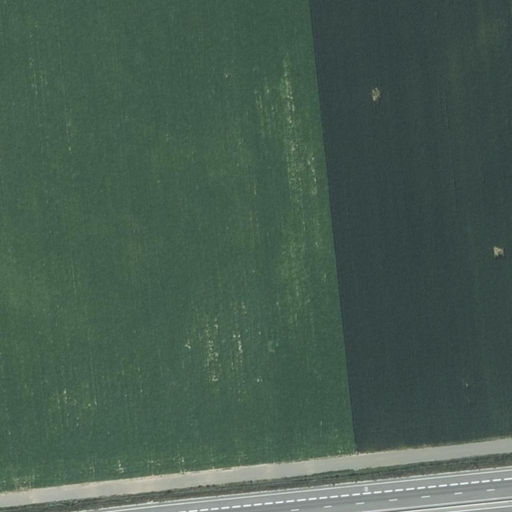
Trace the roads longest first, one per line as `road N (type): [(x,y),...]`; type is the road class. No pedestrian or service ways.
road 1 (track): [(511,445),(0,499)]
road 2 (trunk): [(511,487),(266,511)]
